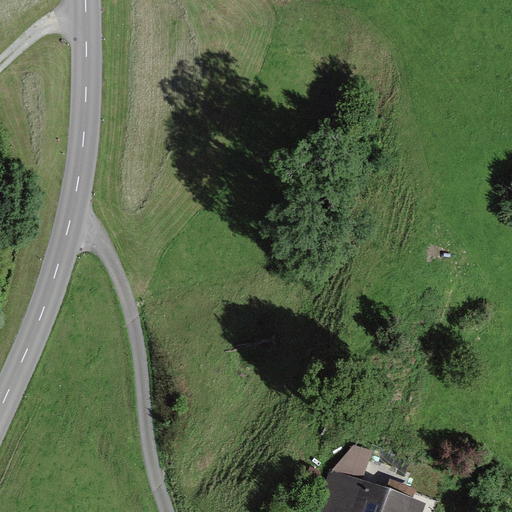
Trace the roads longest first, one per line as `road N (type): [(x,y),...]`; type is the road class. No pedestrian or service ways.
road 1 (unclassified): [(69,226),(99,239),(119,274),(167,511)]
road 2 (tertiary): [(86,0),(84,137),(69,226)]
road 3 (tertiary): [(69,226),(0,411)]
